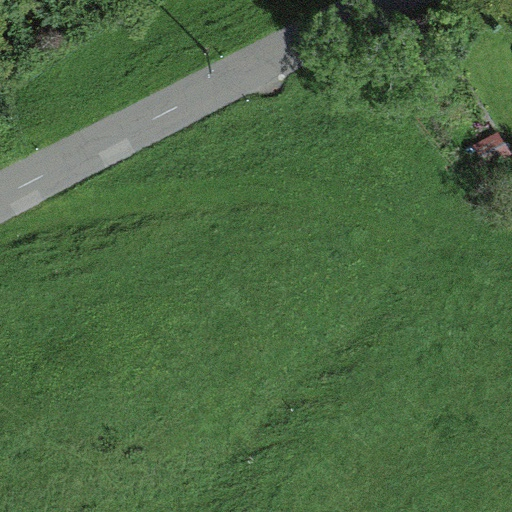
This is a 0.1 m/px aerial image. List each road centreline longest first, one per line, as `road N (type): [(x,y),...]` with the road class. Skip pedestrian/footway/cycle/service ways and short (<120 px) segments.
road 1 (tertiary): [(0,199),(272,52)]
road 2 (tertiary): [(383,0),(272,52)]
